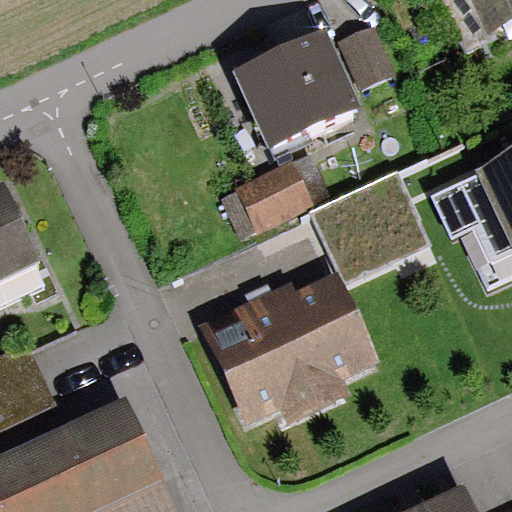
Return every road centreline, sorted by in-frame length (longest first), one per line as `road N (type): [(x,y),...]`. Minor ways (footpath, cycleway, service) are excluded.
road 1 (residential): [(45,99),(239,511)]
road 2 (residential): [(254,0),(45,99)]
road 3 (residential): [(315,511),(511,420)]
